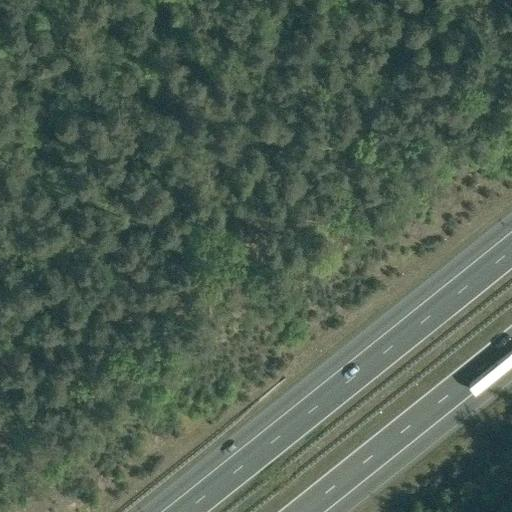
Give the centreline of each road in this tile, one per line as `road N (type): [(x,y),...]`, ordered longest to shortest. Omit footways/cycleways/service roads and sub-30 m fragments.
road 1 (motorway): [(511,240),(172,511)]
road 2 (motorway): [(326,511),(511,367)]
